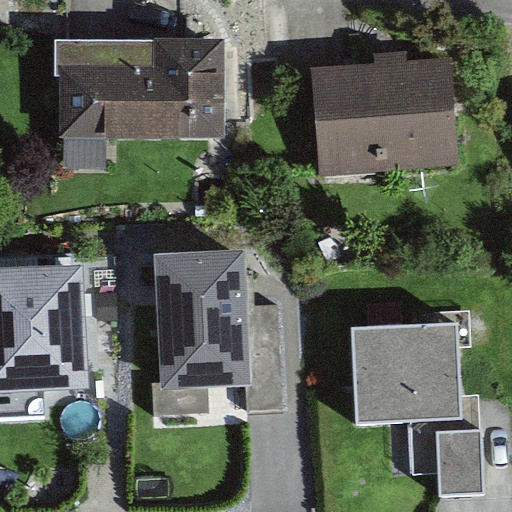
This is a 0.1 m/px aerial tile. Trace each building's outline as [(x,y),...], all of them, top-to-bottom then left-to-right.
[(226,52),(63,50),(62,156),(225,158),(226,52)] [(455,71),(320,82),(328,185),(462,175),(455,71)] [(78,262),(0,265),(0,402),(85,397),(78,262)] [(243,267),(156,273),(164,404),(244,399),(246,420),(285,417),(279,316),(246,317),(243,267)] [(461,338),(357,342),(360,431),(465,427),(461,338)] [(483,442),(440,444),(443,508),(486,506),(483,442)]
